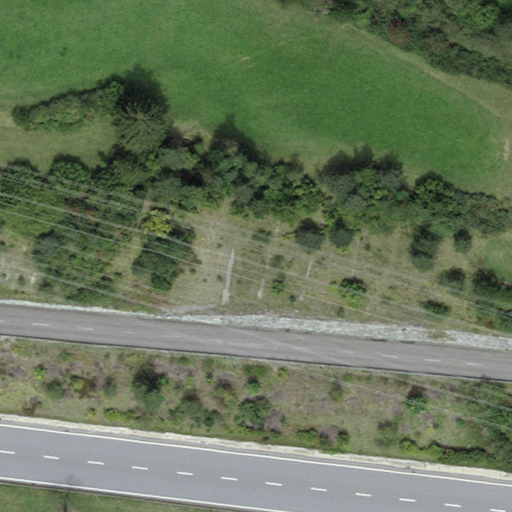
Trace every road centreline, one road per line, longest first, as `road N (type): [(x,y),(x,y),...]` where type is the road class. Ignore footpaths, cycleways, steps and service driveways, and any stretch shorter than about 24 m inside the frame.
road 1 (tertiary): [(0,320),(511,365)]
road 2 (primary): [(488,511),(0,453)]
